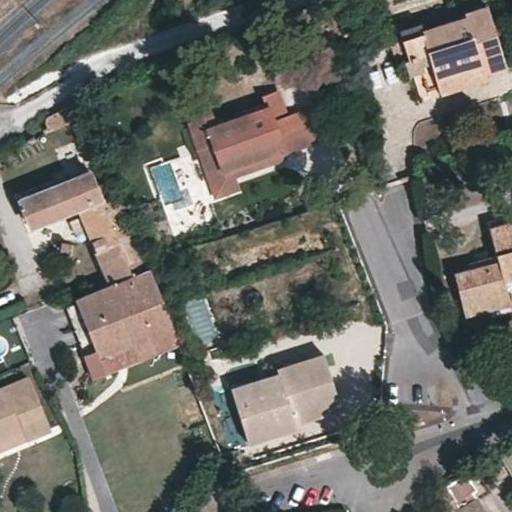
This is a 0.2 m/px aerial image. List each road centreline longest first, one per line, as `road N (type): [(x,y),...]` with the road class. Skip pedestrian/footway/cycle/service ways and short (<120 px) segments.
road 1 (residential): [(0,128),(64,88),(284,0)]
road 2 (residential): [(392,237),(418,336),(485,422)]
road 3 (residential): [(485,422),(354,460)]
